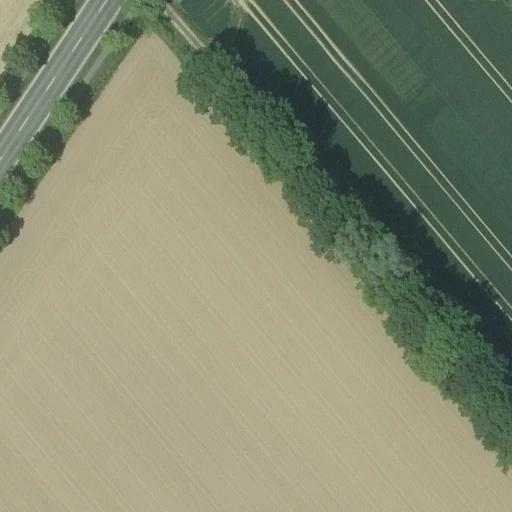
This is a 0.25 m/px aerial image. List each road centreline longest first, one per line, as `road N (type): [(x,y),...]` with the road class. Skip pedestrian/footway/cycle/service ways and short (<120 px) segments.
road 1 (track): [(153,0),(511,415)]
road 2 (secondary): [(108,0),(0,162)]
